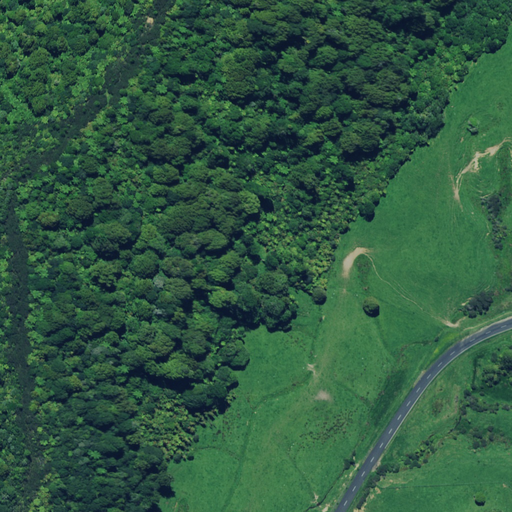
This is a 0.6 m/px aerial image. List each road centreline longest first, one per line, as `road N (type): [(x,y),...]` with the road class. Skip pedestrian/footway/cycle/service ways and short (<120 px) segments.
road 1 (track): [(150,0),(61,105),(28,169),(7,234),(20,386),(0,428)]
road 2 (unclassified): [(341,511),(459,336),(511,319)]
